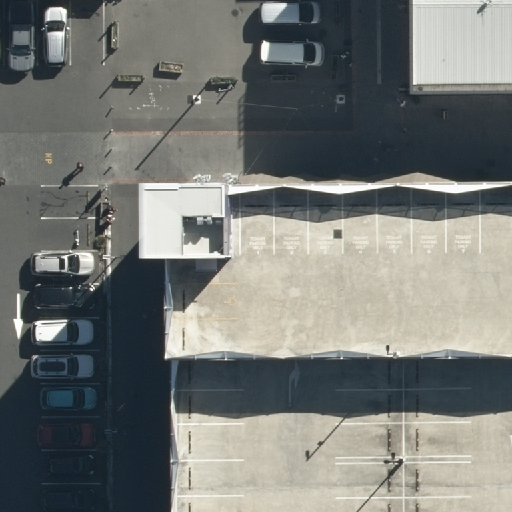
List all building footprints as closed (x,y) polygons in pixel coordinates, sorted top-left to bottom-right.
[(511,0),(408,0),(408,65),(511,64),(511,0)] [(164,44),(138,44),(138,59),(126,59),(126,69),(131,69),(131,89),(159,88),(159,97),(172,97),(172,87),(177,87),(177,59),(165,59),(164,44)] [(309,58),(298,59),(298,94),(379,94),(379,60),(352,60),(352,47),(326,47),(326,58),(322,58),(322,49),(309,49),(309,58)] [(267,48),(228,48),(228,59),(220,59),(220,90),(273,90),(273,58),(267,58),(267,48)] [(511,98),(404,98),(404,165),(511,165),(511,98)] [(108,105),(0,106),(0,145),(0,169),(0,168),(0,264),(3,264),(5,511),(35,511),(113,511),(108,105)] [(246,182),(189,183),(190,265),(210,264),(212,375),(213,511),(511,511),(511,182),(410,181),(246,188),(246,182)]
